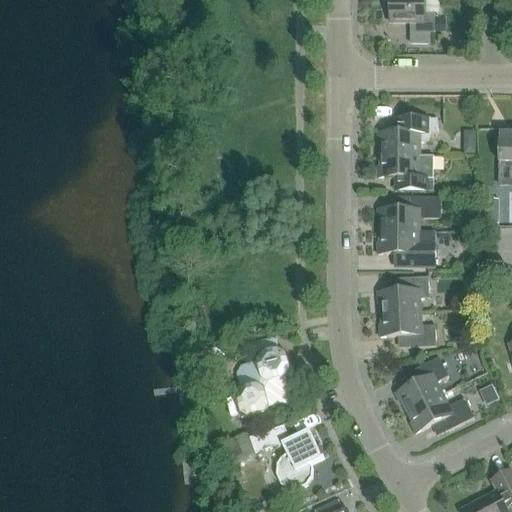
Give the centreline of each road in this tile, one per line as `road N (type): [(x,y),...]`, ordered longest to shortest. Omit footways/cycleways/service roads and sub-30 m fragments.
road 1 (residential): [(400,490),(356,406),(336,312),(338,77)]
road 2 (residential): [(488,77),(338,77)]
road 3 (residential): [(400,490),(511,433)]
